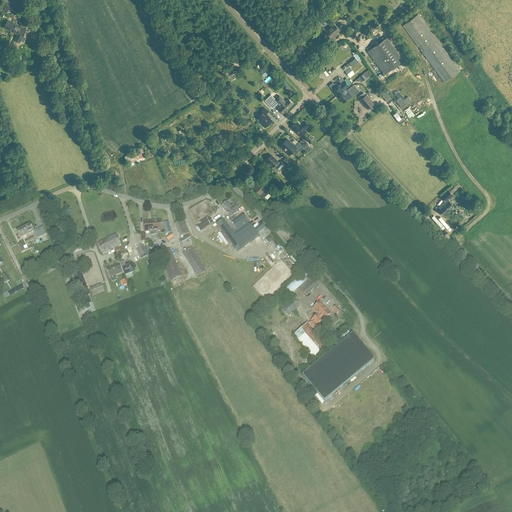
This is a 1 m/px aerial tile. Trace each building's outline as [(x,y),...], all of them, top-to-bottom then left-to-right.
[(444,82),(460,71),(418,14),(403,26),(444,82)] [(4,27),(17,34),(21,27),(7,20),(4,27)] [(337,33),(340,31),(334,24),(326,31),(331,38),(334,36),(335,37),(338,34),(337,33)] [(21,27),(17,34),(14,40),(19,43),(20,41),(23,42),(26,38),(23,36),(26,30),(21,27)] [(384,74),(403,60),(387,37),(368,51),(384,74)] [(12,44),(6,42),(4,48),(9,50),(10,49),(12,44)] [(360,62),(363,60),(357,53),(354,55),(360,62)] [(266,66),(260,72),(262,75),(265,72),(267,75),(271,71),(269,69),(266,66)] [(357,71),(353,67),(352,67),(350,68),(345,72),(350,77),(354,74),(354,73),(357,71)] [(236,70),(227,77),(230,81),(239,74),(236,70)] [(333,90),(332,90),(337,96),(346,89),(349,86),(344,80),(341,83),(336,87),(333,83),(329,86),(333,90)] [(343,103),(347,99),(348,98),(349,99),(359,91),(354,85),(347,90),(346,89),(337,96),(343,103)] [(381,95),(387,103),(392,100),(385,91),(381,95)] [(402,108),(411,100),(408,96),(405,99),(399,92),(395,94),(398,98),(396,101),(402,108)] [(283,113),(293,103),(288,99),(286,102),(279,95),(275,99),(271,95),(265,101),(273,108),(278,103),(282,107),(280,110),(283,113)] [(368,109),(374,104),(366,95),(360,100),(368,109)] [(269,111),(265,107),(260,112),(262,114),(259,117),(262,120),(260,121),(265,127),(270,122),(270,121),(272,119),(266,113),(269,111)] [(305,130),(309,127),(304,121),(301,124),(298,121),(291,128),(295,132),(296,131),(301,136),(306,131),(305,130)] [(304,148),(308,143),(303,138),(295,147),(287,139),(280,146),(290,155),(292,153),(295,156),(303,147),(304,148)] [(243,140),(236,143),(239,148),(246,144),(243,140)] [(130,167),(147,158),(142,148),(124,156),(130,167)] [(279,170),(285,164),(281,161),(279,163),(271,155),(266,160),(273,167),(274,165),(279,170)] [(264,198),(270,191),(266,187),(268,186),(262,179),(253,188),(264,198)] [(291,196),(296,191),(293,187),(288,192),(291,196)] [(453,195),(450,192),(448,190),(440,197),(445,202),(443,204),(443,203),(438,207),(440,209),(438,211),(443,216),(453,206),(448,200),(453,195)] [(227,207),(232,203),(230,200),(221,206),(226,212),(229,217),(232,215),(227,207)] [(227,207),(232,215),(238,210),(237,209),(241,206),(238,202),(234,205),(232,203),(227,207)] [(248,221),(243,214),(236,218),(234,216),(229,220),(236,230),(248,221)] [(185,218),(175,221),(180,234),(189,230),(185,218)] [(217,223),(238,252),(259,237),(256,234),(265,227),(262,223),(254,230),(249,223),(233,234),(223,219),(217,223)] [(200,232),(210,225),(206,220),(196,227),(200,232)] [(152,222),(153,235),(156,235),(156,231),(162,231),(161,221),(152,222)] [(153,235),(152,222),(144,223),(145,232),(151,232),(151,235),(153,235)] [(23,228),(27,235),(33,232),(29,224),(23,228)] [(272,234),(266,226),(265,227),(256,234),(259,237),(262,241),(272,234)] [(20,239),(27,235),(23,228),(17,231),(16,231),(20,239)] [(168,241),(174,237),(171,233),(165,237),(168,241)] [(102,255),(121,246),(116,234),(97,243),(102,255)] [(183,248),(192,243),(188,235),(179,240),(183,248)] [(143,245),(137,248),(141,257),(147,254),(143,245)] [(171,282),(183,276),(169,248),(158,254),(171,282)] [(198,277),(206,271),(191,248),(183,253),(198,277)] [(124,274),(135,270),(132,262),(125,264),(124,263),(120,264),(121,267),(123,272),(124,274)] [(109,277),(122,273),(118,265),(106,269),(109,277)] [(79,268),(71,271),(81,298),(89,295),(79,268)] [(305,272),(288,288),(285,290),(290,296),(298,288),(310,277),(305,272)] [(305,296),(317,285),(310,277),(298,288),(305,296)] [(101,284),(90,288),(92,295),(104,291),(101,284)] [(300,306),(293,298),(281,310),(288,317),(300,306)] [(312,309),(317,315),(311,321),(309,324),(315,330),(319,327),(317,325),(319,323),(322,320),(323,321),(331,314),(320,302),(312,309)] [(329,348),(308,324),(294,335),(314,360),(329,348)] [(352,334),(302,375),(324,402),(374,360),(352,334)]
